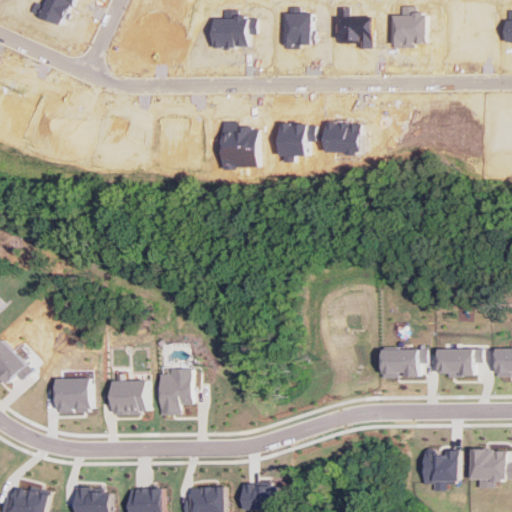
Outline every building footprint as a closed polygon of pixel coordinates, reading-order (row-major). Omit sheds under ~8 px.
[(24,379),(35,370),(6,338),(0,343),(0,372),(10,383),(19,374),(24,379)] [(511,346),(499,347),(500,376),(511,375),(511,346)] [(486,362),(485,347),(442,348),(442,373),(451,372),(451,376),(478,375),(478,362),(486,362)] [(387,376),(403,376),(403,374),(423,374),(423,362),(430,362),(430,348),(387,348),(387,376)] [(164,373),(165,413),(186,413),(185,404),(198,403),(197,367),(176,368),(176,373),(164,373)] [(97,410),(96,376),(60,377),(60,383),(53,383),(54,397),(61,397),(61,411),(97,410)] [(117,380),(117,413),(153,412),(153,379),(117,380)] [(429,482),(440,482),(440,489),(451,489),(451,480),(464,480),(464,448),(429,448),(429,482)] [(476,478),(485,478),(485,486),(499,487),(499,479),(511,479),(511,459),(511,449),(477,448),(476,478)] [(248,508),(273,508),(273,511),(284,511),(284,483),(248,483),(248,508)] [(48,511),(53,494),(19,486),(16,497),(9,496),(5,511),(48,511)] [(231,511),(231,486),(196,486),(196,499),(189,499),(189,511),(231,511)] [(115,511),(116,489),(79,487),(79,511),(115,511)] [(169,511),(169,488),(135,487),(135,511),(169,511)]
